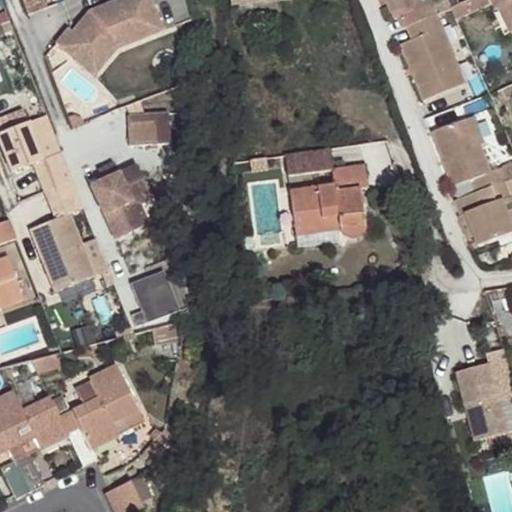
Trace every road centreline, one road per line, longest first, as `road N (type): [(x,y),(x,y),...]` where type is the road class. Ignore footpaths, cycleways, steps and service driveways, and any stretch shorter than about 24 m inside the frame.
road 1 (residential): [(511,274),(468,280),(364,0)]
road 2 (residential): [(11,0),(64,128)]
